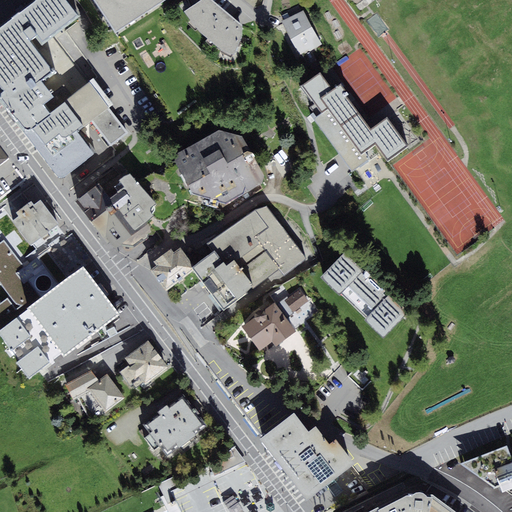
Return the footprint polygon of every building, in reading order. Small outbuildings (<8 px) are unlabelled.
[(66,0),(34,0),(0,25),(0,101),(12,116),(60,179),(94,154),(78,131),(91,121),(111,146),(128,133),(109,108),(114,105),(96,81),(58,30),(78,16),(66,0)] [(94,0),(116,33),(166,0),(94,0)] [(243,25),(213,0),(201,0),(184,12),(220,49),(234,57),(242,36),(243,25)] [(323,44),(303,9),(281,22),(301,56),(323,44)] [(320,72),(301,86),(314,104),(311,107),(318,116),(328,108),(362,154),(376,144),(388,161),(408,147),(387,118),(371,129),(347,96),(349,94),(341,84),(333,90),(320,72)] [(242,136),(219,130),(177,153),(175,162),(193,194),(225,204),(262,183),(265,176),(242,136)] [(0,200),(26,180),(8,158),(0,147),(0,200)] [(157,203),(130,173),(119,180),(120,182),(115,187),(118,191),(110,197),(99,183),(76,201),(108,244),(111,243),(116,248),(148,224),(146,222),(154,216),(151,212),(151,207),(157,203)] [(64,364),(126,322),(88,265),(73,275),(59,254),(30,256),(30,251),(15,251),(26,244),(30,251),(61,229),(43,202),(37,206),(29,206),(18,214),(19,227),(7,210),(0,215),(0,240),(1,241),(0,241),(0,285),(10,301),(0,307),(0,327),(0,328),(0,338),(11,355),(13,355),(31,382),(62,361),(64,364)] [(209,244),(214,251),(226,266),(234,260),(255,287),(280,268),(285,275),(307,258),(267,206),(255,209),(209,244)] [(167,292),(194,271),(191,268),(194,265),(180,247),(174,252),(171,248),(154,261),(157,265),(150,270),(167,292)] [(214,251),(194,265),(191,268),(194,271),(224,310),(255,287),(234,260),(226,266),(214,251)] [(365,271),(346,252),(322,277),(340,295),(342,293),(367,318),(365,320),(384,338),(408,314),(385,292),(387,290),(367,270),(365,271)] [(309,301),(301,289),(285,300),(293,312),(309,301)] [(296,331),(275,302),(264,310),(259,310),(255,313),(254,317),(242,326),(260,351),(272,342),(276,346),(296,331)] [(170,368),(148,340),(125,358),(130,365),(120,372),(131,386),(133,384),(136,388),(140,385),(143,388),(170,368)] [(213,361),(203,348),(197,353),(261,436),(288,415),(213,361)] [(126,398),(107,374),(98,380),(91,371),(65,385),(74,401),(90,392),(106,413),(126,398)] [(207,426),(183,394),(143,425),(150,434),(144,438),(154,451),(160,447),(167,456),(207,426)] [(294,413),(260,439),(308,500),(355,463),(336,439),(329,444),(315,426),(309,431),(294,413)] [(495,488),(501,485),(494,469),(511,462),(511,457),(507,446),(461,463),(495,488)] [(283,511),(248,464),(235,448),(159,484),(168,504),(176,500),(181,511),(283,511)] [(511,462),(494,469),(501,485),(504,492),(511,489),(511,462)] [(380,505),(368,511),(457,511),(436,496),(434,497),(428,497),(426,494),(423,492),(419,492),(415,493),(413,495),(409,493),(382,508),(380,505)]
